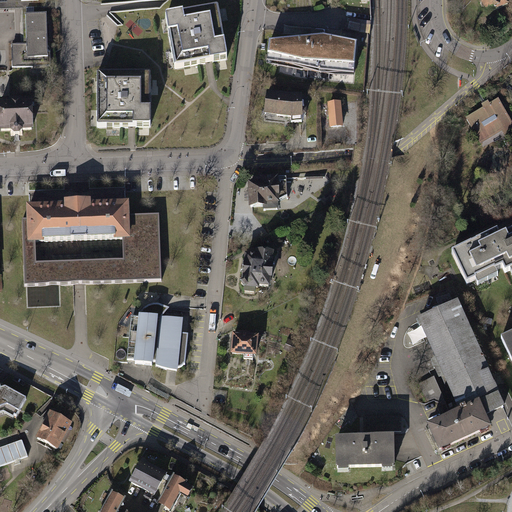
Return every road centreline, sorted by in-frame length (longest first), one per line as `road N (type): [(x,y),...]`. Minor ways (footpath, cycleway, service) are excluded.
road 1 (residential): [(226,157),(205,398)]
road 2 (secondary): [(318,511),(238,456),(127,404)]
road 3 (secondary): [(127,404),(290,511)]
road 4 (residential): [(73,0),(76,164)]
road 5 (residential): [(255,0),(236,140),(226,157)]
road 6 (residential): [(226,157),(76,164)]
road 7 (residential): [(381,511),(511,444)]
road 8 (tertiary): [(0,339),(127,404)]
road 9 (secondary): [(43,511),(127,404)]
